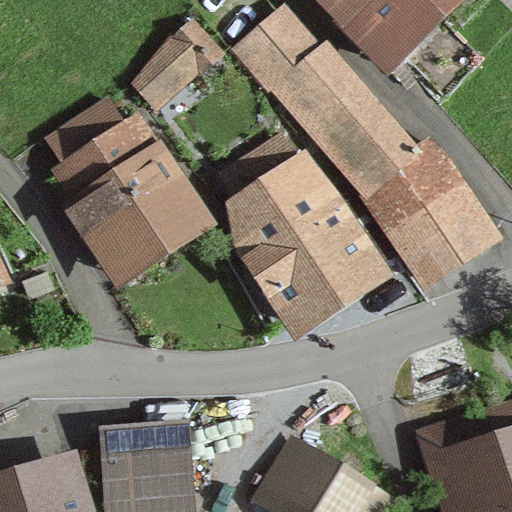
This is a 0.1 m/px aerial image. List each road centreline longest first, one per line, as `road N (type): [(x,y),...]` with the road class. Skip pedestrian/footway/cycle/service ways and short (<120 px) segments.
road 1 (residential): [(511,291),(369,349),(262,366),(134,359),(0,382)]
road 2 (residential): [(511,217),(300,0)]
